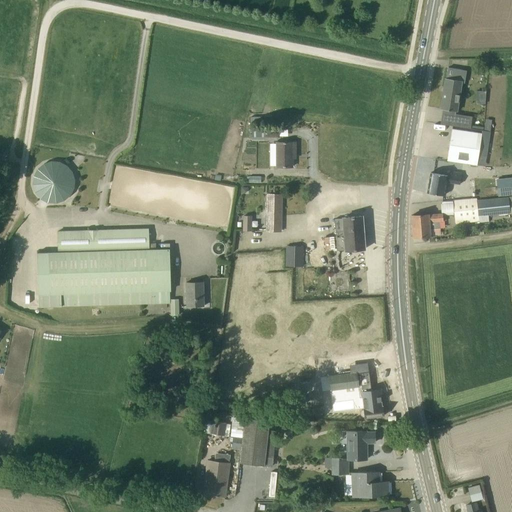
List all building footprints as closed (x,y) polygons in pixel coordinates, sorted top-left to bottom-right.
[(448,68),(446,78),(445,78),(440,109),(456,111),(461,81),(460,81),(461,78),(454,77),(455,69),(448,68)] [(477,90),(476,103),(485,104),(486,91),(477,90)] [(454,123),(454,126),(470,128),(470,126),(471,125),(472,116),(456,114),(454,123)] [(485,118),(483,130),(490,130),(491,119),(485,118)] [(278,137),(278,129),(266,129),(266,137),(278,137)] [(447,159),(477,163),(481,134),(452,129),(447,159)] [(295,154),(295,142),(277,142),(277,167),(292,167),(292,154),(295,154)] [(70,200),(70,163),(34,163),(33,200),(70,200)] [(451,176),(430,173),(427,193),(444,195),(446,182),(460,184),(461,173),(452,172),(451,176)] [(511,177),(496,179),(498,196),(511,194),(511,177)] [(267,231),(281,231),(281,195),(267,194),(267,231)] [(476,198),(453,200),(455,223),(456,223),(476,222),(478,221),(476,200),(476,198)] [(429,214),(411,215),(413,237),(430,236),(429,227),(439,227),(439,221),(446,221),(446,213),(429,215),(429,214)] [(243,214),(242,230),(251,230),(252,215),(243,214)] [(365,249),(364,239),(367,239),(367,234),(363,235),(362,216),(343,218),(335,219),(336,231),(335,231),(337,251),(346,250),(346,251),(365,249)] [(58,252),(37,253),(38,306),(154,303),(170,302),(170,290),(169,249),(156,249),(155,244),(156,244),(156,243),(155,243),(149,243),(148,229),(98,230),(88,230),(88,231),(57,232),(58,252)] [(303,246),(295,246),(287,246),(286,256),(286,266),(302,266),(303,246)] [(187,307),(204,306),(203,283),(186,283),(187,307)] [(376,418),(380,418),(381,416),(383,416),(382,407),(381,407),(380,397),(381,397),(380,389),(370,390),(368,372),(357,373),(357,372),(328,376),(330,391),(358,387),(358,386),(361,385),(363,406),(362,406),(363,410),(361,411),(360,413),(360,415),(362,417),(364,417),(364,419),(376,417),(376,418)] [(232,437),(231,448),(240,449),(239,463),(271,467),(277,422),(232,417),(230,437),(232,437)] [(204,421),(202,434),(228,437),(230,424),(211,421),(211,422),(204,421)] [(366,443),(374,443),(374,433),(367,433),(366,431),(346,431),(346,459),(341,459),(341,458),(324,458),(324,468),(330,468),(331,475),(348,473),(348,472),(348,460),(366,460),(366,443)] [(214,461),(207,460),(203,494),(224,497),(230,455),(215,453),(214,461)] [(351,498),(388,497),(387,482),(378,482),(378,472),(350,473),(351,498)] [(467,488),(471,502),(482,499),(478,485),(467,488)] [(481,511),(480,511),(479,509),(478,509),(476,503),(465,506),(466,511),(481,511)]
